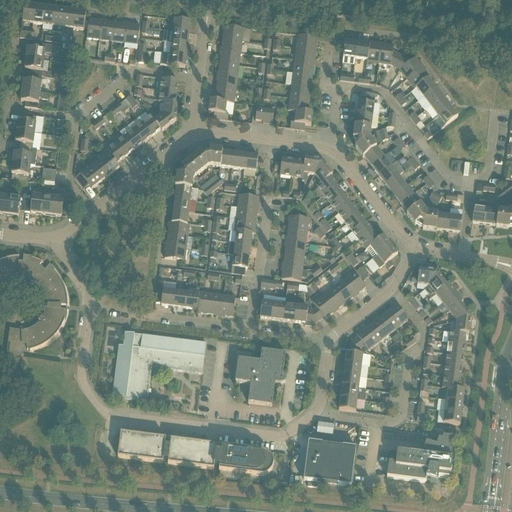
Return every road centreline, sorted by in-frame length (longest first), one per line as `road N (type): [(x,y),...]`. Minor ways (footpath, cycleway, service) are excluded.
road 1 (residential): [(88,309),(81,376),(110,415),(282,438),(323,398),(330,340)]
road 2 (residential): [(330,340),(88,309)]
road 3 (primary): [(203,511),(0,492)]
road 4 (unclassified): [(54,238),(197,130)]
road 5 (tertiary): [(511,338),(487,511)]
road 6 (unclassified): [(197,130),(329,151)]
road 7 (residential): [(197,130),(211,0)]
road 8 (unclassified): [(329,151),(416,247)]
road 9 (residential): [(330,340),(392,290),(416,247)]
